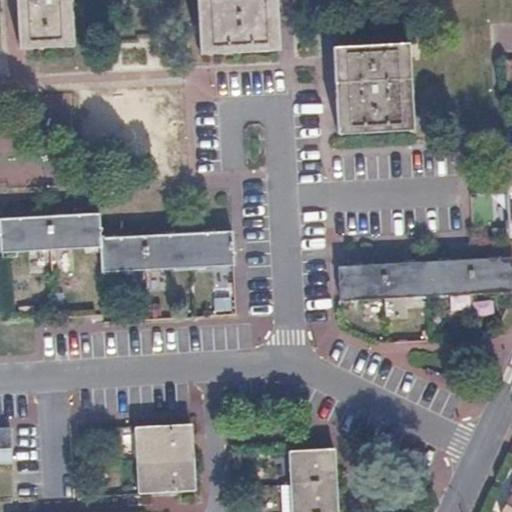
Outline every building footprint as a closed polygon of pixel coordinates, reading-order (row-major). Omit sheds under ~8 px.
[(11,0),(15,53),(69,49),(66,0),(11,0)] [(271,0),(193,0),(196,56),(274,52),(271,0)] [(404,46),(330,51),(335,138),(409,133),(404,46)] [(511,151),(503,152),(505,195),(511,194),(511,151)] [(93,216),(44,219),(46,251),(95,249),(94,241),(93,216)] [(44,219),(0,221),(0,253),(46,251),(44,219)] [(230,234),(183,236),(185,270),(231,268),(230,234)] [(183,236),(140,239),(141,272),(185,270),(183,236)] [(94,241),(95,249),(96,274),(141,272),(140,239),(94,241)] [(511,274),(511,261),(468,263),(469,295),(511,293),(511,274)] [(468,263),(425,265),(426,298),(469,295),(468,263)] [(425,265),(381,267),(382,300),(426,298),(425,265)] [(381,267),(335,269),(336,302),(382,300),(381,267)] [(184,424),(131,427),(133,460),(135,494),(188,490),(186,457),(184,424)] [(285,452),(287,484),(288,511),(333,511),(332,482),(330,449),(285,452)] [(511,511),(511,496),(503,511),(511,511)]
